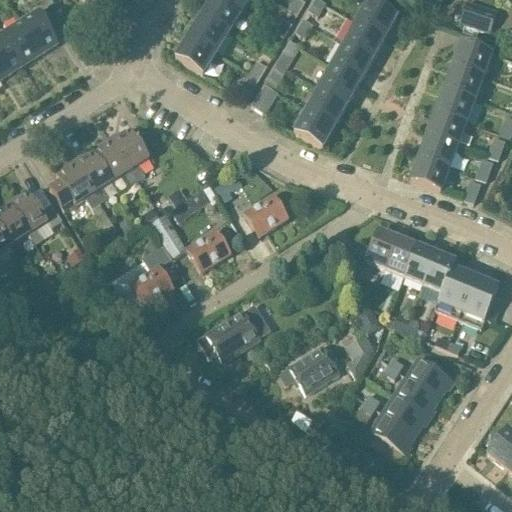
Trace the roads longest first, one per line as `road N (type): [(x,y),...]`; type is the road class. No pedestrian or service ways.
road 1 (residential): [(396,511),(172,368),(163,350),(174,332),(357,218),(375,197)]
road 2 (residential): [(375,197),(270,155),(129,69)]
road 3 (residential): [(0,161),(105,96),(129,69)]
road 4 (residential): [(511,255),(471,231),(375,197)]
